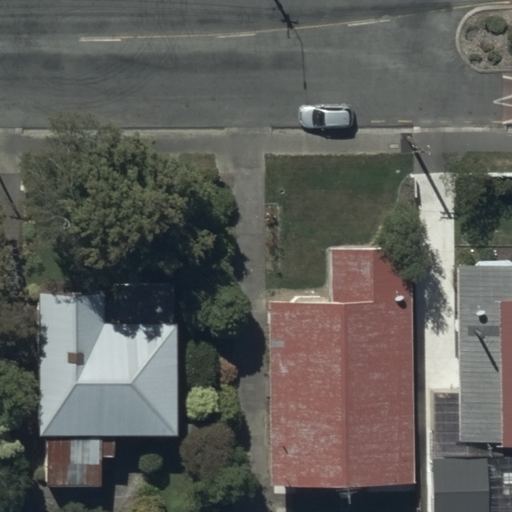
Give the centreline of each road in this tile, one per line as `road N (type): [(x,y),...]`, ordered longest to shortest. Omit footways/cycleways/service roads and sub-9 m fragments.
road 1 (unclassified): [(511,97),(439,97),(258,36)]
road 2 (unclassified): [(258,36),(0,36)]
